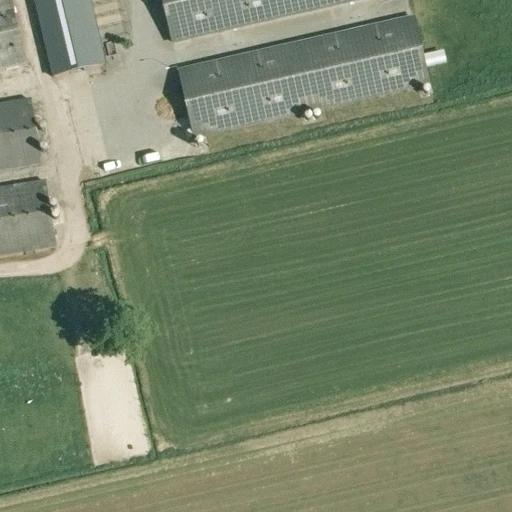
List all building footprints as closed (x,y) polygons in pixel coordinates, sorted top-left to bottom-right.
[(32,0),(52,81),(105,67),(89,0),(32,0)] [(162,0),(172,45),(368,0),(162,0)] [(0,72),(28,66),(12,1),(0,3),(0,72)] [(430,88),(414,18),(179,72),(194,142),(418,91),(430,88)] [(0,171),(43,165),(31,99),(0,104),(0,171)] [(0,257),(57,248),(45,180),(0,187),(0,257)]
